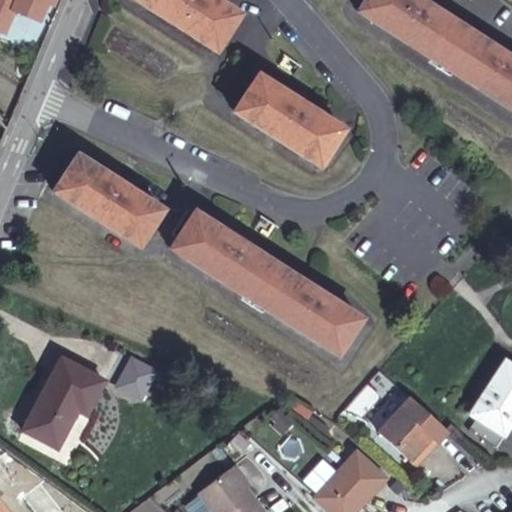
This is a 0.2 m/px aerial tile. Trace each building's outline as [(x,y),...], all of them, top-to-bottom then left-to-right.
[(0,0),(0,33),(1,33),(10,11),(37,23),(45,4),(51,7),(53,0),(0,0)] [(136,0),(213,49),(235,13),(215,0),(136,0)] [(362,0),(355,11),(511,110),(511,61),(508,59),(510,55),(498,47),(495,51),(425,6),(428,2),(424,0),(362,0)] [(290,98),(255,75),(233,111),(318,164),(340,128),(304,105),(306,102),(292,94),(290,98)] [(110,178),(74,156),(52,190),(137,245),(159,210),(121,186),(123,183),(113,176),(110,178)] [(227,234),(191,211),(168,247),(335,354),(357,318),(321,294),(322,290),(311,283),(308,286),(239,242),(241,239),(229,231),(227,234)] [(102,379),(58,356),(25,421),(20,430),(56,449),(76,411),(84,414),(102,379)] [(511,418),(511,366),(503,361),(482,393),(488,397),(485,403),(478,399),(469,413),(475,417),(467,430),(495,446),(502,434),(511,418)] [(488,397),(482,393),(478,399),(485,403),(488,397)] [(447,431),(408,395),(377,429),(408,458),(428,435),(436,442),(447,431)] [(247,442),(235,432),(226,441),(238,452),(247,442)] [(436,442),(428,435),(408,458),(415,464),(436,442)] [(353,511),(384,478),(353,450),(312,496),(328,511),(353,511)] [(263,511),(229,466),(196,492),(212,511),(263,511)]
